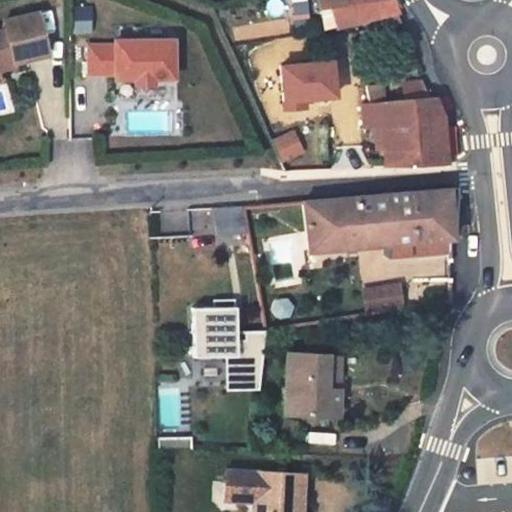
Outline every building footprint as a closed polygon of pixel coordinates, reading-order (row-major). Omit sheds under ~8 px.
[(0,0),(0,28),(2,29),(3,36),(38,32),(33,0),(0,0)] [(311,0),(314,9),(373,0),(311,0)] [(110,61),(130,59),(146,58),(166,56),(163,19),(106,23),(107,28),(80,30),(81,56),(109,55),(110,61)] [(147,67),(146,58),(130,59),(131,68),(147,67)] [(277,106),(334,103),(331,61),(275,64),(277,106)] [(444,108),(431,77),(379,82),(377,65),(361,67),(363,82),(357,83),(359,107),(379,109),(384,150),(447,147),(447,144),(444,108)] [(278,160),(300,154),(293,132),(271,139),(278,160)] [(443,197),(298,203),(301,249),(376,247),(377,258),(383,264),(410,263),(409,246),(444,245),(443,197)] [(238,205),(197,213),(204,248),(245,241),(238,205)] [(445,261),(444,245),(409,246),(410,263),(445,261)] [(354,295),(355,321),(393,318),(392,292),(354,295)] [(228,311),(186,307),(183,355),(224,359),(228,311)] [(325,353),(286,352),(286,420),(339,420),(338,398),(326,397),(325,353)] [(302,511),(304,476),(226,470),(224,502),(253,503),(252,511),(302,511)]
